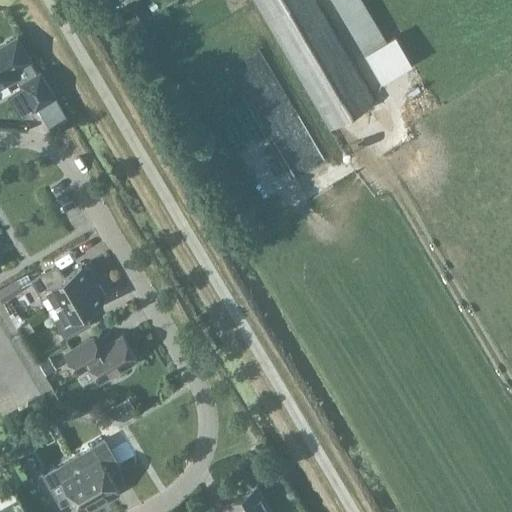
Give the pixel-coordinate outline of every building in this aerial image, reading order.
[(253,0),(330,129),(376,101),(316,0),(253,0)] [(388,38),(366,0),(338,0),(383,79),(419,60),(402,30),(388,38)] [(17,38),(0,48),(0,86),(16,77),(20,84),(37,74),(29,60),(30,60),(17,38)] [(37,74),(20,84),(21,86),(34,110),(35,110),(39,108),(56,98),(41,72),(37,74)] [(247,169),(264,163),(244,106),(226,113),(247,169)] [(50,294),(56,305),(95,282),(94,281),(96,277),(90,267),(86,266),(83,267),(82,265),(47,286),(40,274),(31,280),(42,299),(50,294)] [(95,282),(56,305),(62,315),(54,319),(66,339),(87,327),(81,315),(103,302),(102,300),(105,299),(106,295),(100,285),(96,284),(95,282)] [(100,381),(137,360),(123,336),(97,351),(90,339),(66,352),(77,373),(91,365),(100,381)] [(92,463),(81,469),(101,503),(120,492),(108,472),(120,465),(105,439),(85,451),(92,463)] [(85,511),(101,503),(81,469),(70,475),(63,463),(44,475),(58,500),(70,494),(80,511),(85,511)] [(271,511),(257,487),(228,504),(232,510),(229,511),(271,511)]
